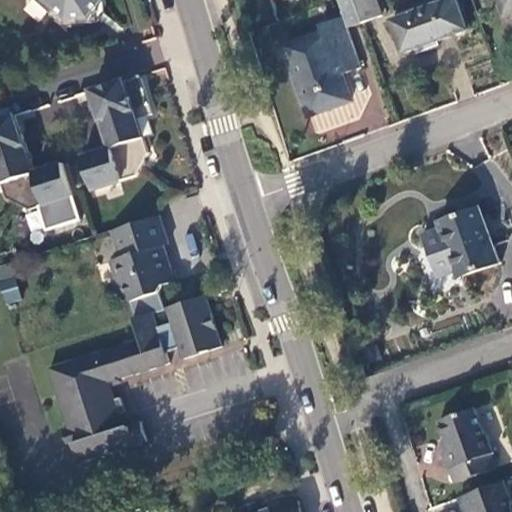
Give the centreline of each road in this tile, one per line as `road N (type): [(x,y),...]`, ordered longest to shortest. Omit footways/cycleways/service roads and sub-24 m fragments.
road 1 (residential): [(511,107),(246,200)]
road 2 (tertiary): [(320,420),(246,200)]
road 3 (residential): [(0,100),(200,35)]
road 4 (tertiary): [(246,200),(200,35)]
road 5 (residential): [(381,389),(511,341)]
